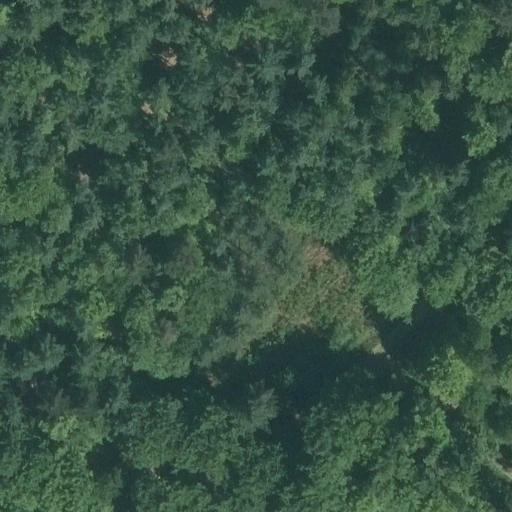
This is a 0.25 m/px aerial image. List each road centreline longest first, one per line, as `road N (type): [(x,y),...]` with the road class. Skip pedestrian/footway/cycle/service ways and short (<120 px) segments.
road 1 (track): [(240,511),(336,385),(371,359),(511,182)]
road 2 (track): [(0,251),(281,463)]
road 3 (track): [(511,482),(371,359)]
